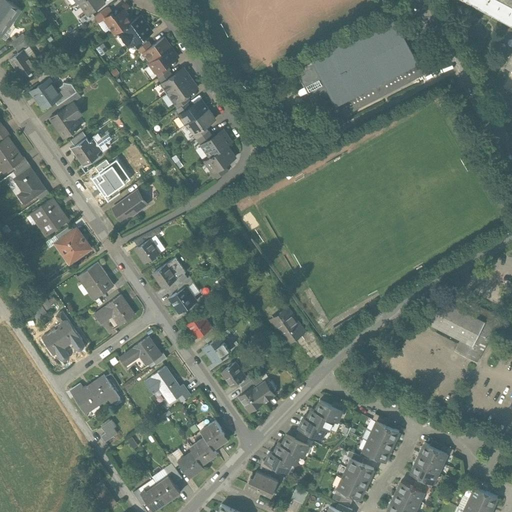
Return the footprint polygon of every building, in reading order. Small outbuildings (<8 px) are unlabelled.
[(21,10),(7,0),(0,0),(0,1),(0,35),(3,37),(4,37),(3,36),(21,10)] [(103,0),(81,0),(79,2),(88,14),(91,12),(105,2),(103,0)] [(511,0),(469,0),(511,23),(511,0)] [(103,21),(103,20),(111,14),(107,8),(95,16),(94,17),(99,24),(103,21)] [(114,35),(118,32),(131,22),(124,11),(114,18),(111,14),(103,20),(103,21),(109,29),(114,35)] [(91,12),(88,14),(81,19),(84,24),(94,17),(95,16),(91,12)] [(299,69),(297,75),(314,106),(319,108),(320,107),(329,124),(438,68),(422,36),(408,44),(393,14),(310,56),(313,62),(299,69)] [(141,16),(131,22),(118,32),(129,47),(139,40),(152,31),(141,16)] [(104,32),(109,29),(103,21),(99,24),(104,32)] [(11,41),(15,47),(27,39),(23,33),(11,41)] [(25,48),(30,45),(32,43),(28,38),(27,39),(15,47),(19,52),(25,48)] [(150,62),(171,48),(171,47),(164,38),(151,47),(143,52),(150,62)] [(143,46),(139,40),(129,47),(133,53),(138,49),(143,46)] [(104,42),(96,47),(101,55),(109,49),(104,42)] [(143,52),(151,47),(148,42),(143,46),(138,49),(141,54),(143,52)] [(25,48),(32,58),(37,55),(30,45),(25,48)] [(32,58),(25,48),(19,52),(9,59),(22,78),(30,72),(30,73),(38,68),(32,58)] [(148,63),(155,73),(167,64),(177,57),(171,48),(150,62),(148,63)] [(167,64),(155,73),(159,78),(169,71),(171,70),(167,64)] [(41,84),(49,78),(50,79),(57,74),(52,66),(36,77),(41,84)] [(161,84),(168,94),(190,78),(183,69),(172,76),(162,84),(161,84)] [(511,70),(510,70),(501,87),(511,92),(511,70)] [(169,71),(159,78),(158,79),(162,84),(172,76),(169,71)] [(78,91),(72,84),(64,82),(63,84),(57,89),(50,79),(49,78),(41,84),(31,91),(43,109),(54,101),(58,105),(78,91)] [(197,88),(190,78),(168,94),(175,104),(186,96),(197,88)] [(78,91),(58,105),(61,111),(67,106),(68,107),(74,103),(82,97),(78,91)] [(189,101),(186,96),(175,104),(178,109),(187,102),(189,101)] [(187,125),(208,110),(202,100),(191,107),(180,115),(179,116),(186,126),(187,125)] [(191,107),(187,102),(178,109),(177,110),(180,115),(191,107)] [(61,111),(50,119),(64,138),(81,126),(76,119),(82,114),(74,103),(68,107),(67,106),(61,111)] [(215,120),(208,110),(187,125),(194,135),(205,127),(215,120)] [(208,132),(205,127),(194,135),(197,139),(208,132)] [(0,142),(7,137),(8,138),(10,136),(6,131),(0,135),(0,142)] [(201,146),(210,158),(226,146),(231,143),(223,131),(213,138),(201,146)] [(75,145),(87,137),(83,132),(71,140),(75,145)] [(101,137),(104,142),(112,137),(108,132),(101,137)] [(208,132),(197,139),(197,140),(201,146),(213,138),(208,132)] [(75,145),(73,147),(77,153),(75,155),(83,166),(93,159),(91,157),(102,150),(103,152),(109,148),(104,142),(101,137),(98,133),(93,137),(94,139),(90,142),(87,137),(75,145)] [(16,149),(8,138),(7,137),(0,142),(0,163),(5,170),(3,172),(3,173),(13,166),(23,159),(19,155),(20,154),(17,149),(16,149)] [(234,157),(226,146),(210,158),(205,161),(213,172),(222,166),(234,157)] [(177,155),(172,158),(179,169),(183,166),(178,160),(180,159),(177,155)] [(24,158),(23,159),(13,166),(16,170),(27,162),(24,158)] [(96,166),(101,173),(107,169),(112,165),(107,158),(96,166)] [(32,168),(27,162),(16,170),(14,172),(17,177),(30,168),(30,169),(32,168)] [(226,171),(222,166),(213,172),(210,174),(214,180),(226,171)] [(30,169),(30,168),(17,177),(15,179),(24,192),(19,195),(25,204),(37,195),(45,189),(44,189),(30,169)] [(101,173),(93,179),(105,197),(120,187),(113,178),(107,169),(101,173)] [(113,178),(120,187),(124,184),(118,175),(113,178)] [(46,188),(44,189),(45,189),(37,195),(40,200),(49,193),(46,188)] [(143,198),(138,191),(113,208),(122,222),(147,205),(144,199),(144,197),(143,198)] [(58,206),(53,199),(33,213),(47,234),(66,221),(56,207),(58,206)] [(49,247),(55,243),(73,231),(70,225),(46,242),(49,247)] [(160,227),(134,240),(139,246),(150,239),(155,235),(162,230),(160,227)] [(90,249),(76,229),(73,231),(55,243),(69,264),(90,249)] [(155,247),(160,253),(165,249),(155,235),(150,239),(150,240),(149,240),(154,248),(155,247)] [(139,246),(136,249),(139,254),(140,253),(146,262),(145,262),(146,263),(160,253),(155,247),(154,248),(149,240),(150,240),(150,239),(139,246)] [(174,275),(176,278),(183,273),(186,272),(176,257),(166,264),(174,275)] [(114,285),(98,262),(77,276),(93,299),(114,285)] [(166,264),(152,274),(153,274),(154,273),(160,280),(159,281),(163,287),(162,288),(163,288),(175,280),(177,279),(176,278),(174,275),(166,264)] [(183,273),(176,278),(177,279),(175,280),(178,285),(187,278),(183,273)] [(178,285),(182,290),(186,286),(193,281),(190,276),(187,278),(178,285)] [(193,281),(186,286),(187,287),(185,289),(190,296),(193,295),(199,290),(193,281)] [(187,287),(186,286),(182,290),(170,298),(180,313),(197,301),(193,295),(190,296),(185,289),(187,287)] [(446,301),(441,298),(429,321),(462,338),(455,351),(476,362),(499,317),(451,292),(446,301)] [(46,295),(29,306),(37,319),(48,312),(46,309),(52,305),(46,295)] [(119,325),(134,315),(120,295),(105,305),(106,306),(94,314),(101,323),(112,315),(119,325)] [(300,301),(314,320),(321,316),(307,296),(300,301)] [(302,330),(286,308),(279,313),(281,316),(272,322),(287,343),(300,334),(303,332),(302,330)] [(354,317),(356,322),(367,315),(364,311),(354,317)] [(83,343),(62,312),(56,315),(62,323),(42,337),(53,354),(56,352),(61,358),(61,359),(62,360),(63,360),(64,360),(65,360),(66,360),(66,359),(67,359),(68,358),(68,357),(68,356),(68,355),(68,354),(63,347),(72,342),(76,348),(77,349),(78,349),(79,350),(80,350),(81,349),(82,349),(83,348),(83,347),(84,346),(84,345),(83,344),(83,343)] [(205,322),(200,315),(188,323),(198,337),(202,334),(212,327),(207,320),(205,322)] [(341,325),(344,329),(356,322),(354,317),(341,325)] [(302,330),(303,332),(300,334),(307,343),(317,337),(308,325),(302,330)] [(331,331),(333,335),(344,329),(341,325),(331,331)] [(202,334),(206,339),(216,332),(212,327),(202,334)] [(206,339),(209,344),(219,337),(216,332),(206,339)] [(149,336),(133,347),(119,357),(125,366),(129,363),(131,361),(134,364),(140,374),(156,363),(153,360),(161,354),(149,337),(149,336)] [(227,346),(220,337),(219,337),(209,344),(204,348),(205,348),(209,353),(208,353),(215,362),(227,353),(224,348),(227,346)] [(161,354),(153,360),(156,363),(157,365),(167,358),(163,352),(161,354)] [(245,376),(235,362),(222,372),(232,386),(239,381),(246,377),(245,376)] [(181,386),(166,365),(151,376),(152,377),(145,381),(153,392),(161,386),(165,392),(169,403),(178,397),(187,390),(183,384),(181,386)] [(258,375),(262,381),(268,377),(264,371),(258,375)] [(243,387),(253,379),(249,374),(245,376),(246,377),(239,381),(243,387)] [(119,398),(104,375),(83,389),(80,384),(71,390),(74,395),(73,396),(85,413),(107,399),(111,404),(119,398)] [(246,391),(254,386),(262,381),(258,375),(253,379),(243,387),(246,391)] [(275,394),(265,381),(255,388),(254,386),(246,391),(239,396),(250,412),(275,394)] [(191,395),(187,390),(178,397),(181,401),(191,395)] [(315,411),(334,419),(334,420),(337,421),(342,411),(331,406),(319,401),(315,410),(315,411)] [(334,401),(331,406),(342,411),(345,406),(334,401)] [(326,428),(325,428),(329,429),(334,420),(334,419),(315,411),(315,410),(311,409),(307,419),(326,428)] [(383,424),(386,418),(375,413),(372,419),(376,421),(383,424)] [(325,428),(326,428),(307,419),(303,417),(298,427),(300,428),(311,433),(321,438),(325,428)] [(386,418),(383,424),(394,429),(397,423),(386,418)] [(116,426),(111,420),(101,427),(105,433),(101,436),(105,442),(117,434),(113,428),(116,426)] [(205,437),(213,449),(221,443),(220,442),(226,438),(227,439),(228,438),(215,420),(200,431),(205,437)] [(376,421),(372,430),(394,441),(395,442),(397,437),(397,436),(399,431),(394,429),(383,424),(376,421)] [(194,432),(199,429),(195,423),(190,427),(194,432)] [(298,433),(308,438),(311,433),(300,428),(298,433)] [(372,430),(367,440),(391,451),(393,446),(392,446),(394,441),(372,430)] [(308,438),(298,433),(295,439),(306,444),(308,438)] [(197,434),(187,439),(190,444),(199,439),(197,434)] [(306,444),(295,439),(286,435),(281,445),(300,454),(304,455),(309,445),(306,444)] [(190,447),(192,450),(201,464),(210,458),(209,457),(216,453),(213,449),(205,437),(190,447)] [(391,451),(367,440),(363,450),(373,455),(385,461),(388,455),(388,456),(391,451)] [(440,450),(443,445),(432,440),(429,445),(440,450)] [(300,454),(281,445),(278,443),(273,453),(292,462),(296,464),(300,454)] [(419,452),(442,463),(447,453),(440,450),(429,445),(424,443),(422,448),(421,448),(419,452)] [(443,445),(440,450),(447,453),(451,455),(454,450),(443,445)] [(177,460),(184,455),(179,447),(172,452),(177,460)] [(201,464),(192,450),(184,455),(177,460),(180,463),(189,477),(204,467),(201,464)] [(370,460),(373,455),(363,450),(362,450),(360,455),(364,457),(370,460)] [(292,462),(273,453),(269,451),(265,461),(274,466),(287,472),(292,462)] [(180,463),(177,460),(172,452),(167,456),(171,463),(174,467),(180,463)] [(360,455),(353,452),(351,458),(361,463),(364,457),(360,455)] [(415,462),(438,473),(442,463),(419,452),(416,457),(417,458),(415,462)] [(374,468),(361,463),(351,458),(346,468),(370,479),(372,474),(371,474),(374,468)] [(263,461),(260,466),(271,471),(274,466),(265,461),(263,461)] [(438,473),(415,462),(414,462),(412,467),(413,467),(410,472),(423,478),(433,483),(438,473)] [(178,473),(174,467),(171,463),(166,466),(173,476),(178,473)] [(156,484),(157,483),(158,485),(169,477),(168,476),(168,475),(164,468),(152,477),(153,479),(156,484)] [(368,484),(370,479),(346,468),(342,478),(365,488),(367,483),(368,484)] [(278,481),(256,471),(253,477),(250,476),(244,490),(258,497),(261,490),(269,494),(273,487),(275,487),(278,481)] [(157,483),(156,484),(168,500),(180,492),(168,475),(168,476),(169,477),(158,485),(157,483)] [(365,488),(342,478),(337,487),(348,492),(360,498),(362,493),(363,493),(365,488)] [(433,483),(423,478),(420,483),(426,486),(431,488),(433,483)] [(139,489),(141,492),(145,489),(146,491),(156,484),(153,479),(139,489)] [(95,493),(105,487),(101,481),(91,488),(95,493)] [(413,487),(401,481),(398,486),(395,491),(396,491),(419,501),(424,492),(413,487)] [(416,481),(413,487),(424,492),(426,486),(420,483),(416,481)] [(488,486),(477,481),(474,486),(475,486),(485,491),(488,486)] [(168,500),(156,484),(146,491),(145,489),(141,492),(140,492),(146,500),(153,511),(168,500)] [(308,491),(297,486),(292,498),(302,503),(308,491)] [(475,486),(469,498),(493,509),(495,504),(494,504),(497,497),(485,491),(475,486)] [(116,503),(105,487),(95,493),(106,510),(116,503)] [(337,487),(335,493),(341,496),(345,498),(348,492),(337,487)] [(146,500),(140,492),(141,492),(139,489),(133,493),(140,504),(146,500)] [(414,511),(419,501),(396,491),(394,496),(393,496),(391,500),(414,511)] [(345,498),(341,496),(338,501),(349,506),(352,501),(345,498)] [(469,498),(464,510),(469,511),(491,511),(493,509),(469,498)] [(414,511),(391,500),(389,505),(390,505),(387,511),(390,511),(414,511)]
